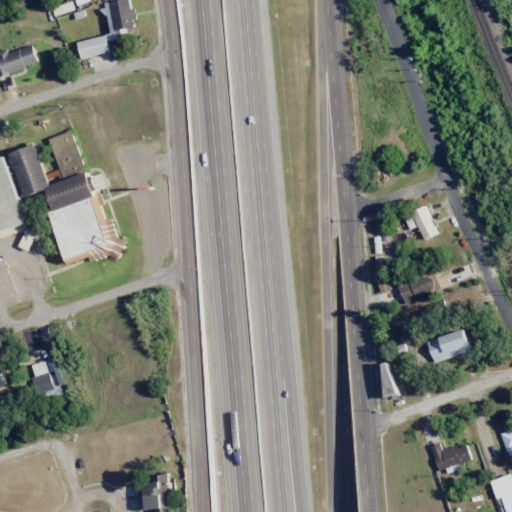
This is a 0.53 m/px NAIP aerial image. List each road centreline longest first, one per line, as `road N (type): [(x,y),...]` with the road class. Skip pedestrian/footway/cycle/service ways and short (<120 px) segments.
road 1 (secondary): [(372,511),(326,0)]
road 2 (secondary): [(167,0),(203,511)]
road 3 (motorway): [(333,511),(317,89),(327,6)]
road 4 (residential): [(511,334),(444,181),(381,0)]
road 5 (motorway): [(272,343),(244,0)]
road 6 (motorway): [(219,170),(247,511)]
road 7 (residential): [(186,270),(0,333)]
road 8 (residential): [(174,52),(0,107)]
road 9 (motorway): [(305,511),(289,389),(272,343)]
road 10 (motorway): [(205,0),(219,170)]
road 11 (motorway): [(284,511),(272,343)]
road 12 (residential): [(511,371),(365,425)]
